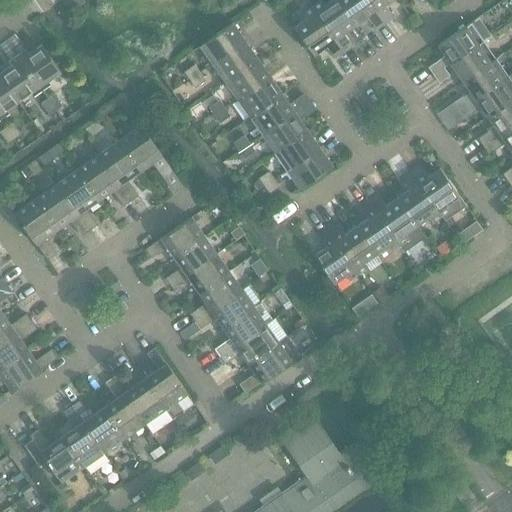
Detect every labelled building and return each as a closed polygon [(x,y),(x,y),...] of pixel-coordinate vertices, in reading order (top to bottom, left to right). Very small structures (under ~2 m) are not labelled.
[(344,34),(356,26),(337,0),(331,0),(324,6),(321,1),(312,7),(343,53),(353,46),(344,34)] [(375,30),(385,24),(368,0),(337,0),(356,26),(367,18),(375,30)] [(386,5),(393,0),(368,0),(385,24),(394,17),(386,5)] [(334,59),(343,53),(312,7),(303,14),(306,18),(294,27),(313,55),(325,47),(334,59)] [(450,64),(483,41),(492,35),(479,17),(437,46),(445,56),(428,68),(433,76),(444,68),(450,63),(450,64)] [(212,64),(245,41),(233,23),(200,46),(212,64)] [(225,82),(258,59),(245,41),(212,64),(225,82)] [(463,82),(495,59),(483,41),(450,64),(463,82)] [(17,55),(42,91),(50,85),(48,81),(60,72),(41,44),(28,53),(26,49),(17,55)] [(33,97),(42,91),(17,55),(9,61),(11,65),(0,72),(0,75),(19,102),(31,93),(33,97)] [(237,100),(270,77),(258,59),(225,82),(237,100)] [(463,82),(475,99),(508,76),(495,59),(463,82)] [(189,81),(200,73),(194,65),(184,72),(189,81)] [(339,76),(333,67),(327,72),(332,80),(339,76)] [(444,68),(433,76),(439,84),(450,76),(444,68)] [(195,88),(205,81),(200,73),(189,81),(195,88)] [(487,117),(511,99),(511,73),(508,76),(475,99),(487,117)] [(7,110),(19,102),(0,75),(0,119),(0,120),(9,114),(7,110)] [(249,117),(282,94),(270,77),(237,100),(249,117)] [(261,135),(311,101),(305,92),(289,104),(282,94),(249,117),(261,135)] [(47,99),(55,110),(62,106),(54,94),(47,99)] [(458,111),(469,104),(463,96),(452,103),(458,111)] [(49,115),(55,110),(47,99),(41,103),(49,115)] [(483,147),(511,126),(511,99),(487,117),(494,127),(477,139),(483,147)] [(214,116),(224,108),(219,100),(208,108),(214,116)] [(307,130),(300,120),(316,108),(311,101),(261,135),(274,153),(307,130)] [(458,111),(463,119),(474,111),(469,104),(458,111)] [(219,124),(230,116),(224,108),(214,116),(219,124)] [(6,128),(14,139),(21,135),(13,123),(6,128)] [(119,140),(140,171),(153,162),(164,178),(173,172),(141,125),(119,140)] [(511,152),(511,126),(483,147),(488,155),(505,143),(511,152)] [(0,132),(8,144),(14,139),(6,128),(0,131),(0,132)] [(286,171),(319,148),(307,130),(274,153),(286,171)] [(239,151),(249,144),(244,136),(233,143),(239,151)] [(127,180),(140,171),(119,140),(98,155),(130,201),(138,196),(127,180)] [(244,159),(255,152),(249,144),(239,151),(244,159)] [(319,148),(286,171),(299,189),(332,166),(319,148)] [(39,158),(45,167),(54,161),(48,152),(39,158)] [(123,206),(130,201),(98,155),(77,169),(99,200),(112,191),(123,206)] [(409,171),(441,216),(450,210),(447,205),(459,196),(439,168),(427,176),(418,164),(409,171)] [(34,174),(29,167),(22,172),(27,179),(34,174)] [(507,182),(511,178),(511,167),(502,174),(507,182)] [(86,209),(99,200),(77,169),(57,183),(89,230),(97,225),(86,209)] [(263,187),(274,179),(269,171),(258,179),(263,187)] [(432,222),(441,216),(409,171),(400,177),(408,189),(397,197),(417,226),(428,218),(432,222)] [(269,195),(280,187),(274,179),(263,187),(269,195)] [(81,235),(89,230),(57,183),(36,198),(58,229),(71,220),(81,235)] [(417,226),(397,197),(385,205),(377,193),(368,199),(399,245),(409,238),(405,234),(417,226)] [(44,238),(58,229),(36,198),(14,213),(47,259),(55,253),(44,238)] [(390,251),(399,245),(368,199),(358,206),(367,218),(356,226),(375,255),(387,247),(390,251)] [(173,257),(204,236),(191,217),(145,250),(151,258),(166,247),(173,257)] [(456,235),(462,244),(470,238),(482,230),(476,221),(456,235)] [(375,255),(356,226),(344,234),(336,222),(326,228),(358,274),(367,267),(364,263),(375,255)] [(237,240),(243,236),(237,228),(231,232),(237,240)] [(349,280),(358,274),(326,228),(317,235),(326,247),(314,255),(334,284),(346,275),(349,280)] [(170,286),(217,254),(204,236),(173,257),(180,267),(165,278),(170,286)] [(452,249),(447,241),(436,248),(442,256),(452,249)] [(198,293),(229,271),(217,254),(170,286),(175,294),(191,283),(198,293)] [(195,321),(241,289),(229,271),(198,293),(205,303),(189,314),(195,321)] [(7,286),(0,290),(0,316),(3,314),(0,309),(0,302),(12,294),(7,286)] [(387,296),(387,295),(381,287),(372,293),(377,302),(378,303),(387,296)] [(222,328),(254,307),(241,289),(195,321),(200,329),(216,319),(222,328)] [(371,294),(360,301),(367,310),(377,303),(371,294)] [(266,324),(265,323),(272,318),(261,301),(254,307),(222,328),(229,338),(214,349),(219,357),(266,324)] [(0,342),(16,332),(3,314),(0,316),(0,342)] [(21,328),(31,321),(26,314),(16,320),(21,328)] [(276,318),(266,324),(219,357),(225,365),(240,354),(247,364),(288,335),(276,318)] [(302,319),(294,324),(297,329),(305,324),(302,319)] [(37,329),(31,321),(21,328),(27,336),(37,329)] [(0,369),(28,350),(16,332),(0,342),(0,369)] [(245,393),(301,354),(288,335),(247,364),(254,374),(239,385),(245,393)] [(144,378),(166,409),(187,394),(155,348),(146,353),(157,369),(144,378)] [(57,358),(51,349),(41,356),(47,365),(57,358)] [(41,369),(28,350),(0,369),(0,375),(10,390),(41,369)] [(166,409),(144,378),(131,387),(120,372),(113,377),(145,423),(166,409)] [(124,438),(145,423),(113,377),(105,382),(116,398),(103,407),(124,438)] [(124,438),(103,407),(90,416),(79,401),(71,406),(103,452),(124,438)] [(83,466),(103,452),(71,406),(64,411),(75,427),(62,436),(83,466)] [(330,511),(372,483),(390,470),(365,434),(339,453),(312,415),(279,439),(305,476),(254,511),(330,511)] [(83,466),(62,436),(48,445),(38,429),(29,435),(32,440),(26,444),(40,466),(47,461),(61,481),(83,466)] [(253,438),(252,437),(246,429),(233,439),(239,448),(253,438)] [(131,475),(129,474),(126,469),(119,474),(122,479),(123,480),(131,475)] [(21,473),(13,479),(16,483),(24,478),(21,473)] [(34,490),(29,483),(21,489),(25,496),(34,490)]
